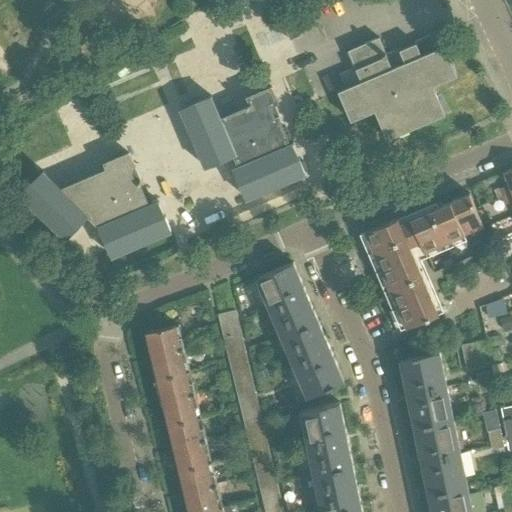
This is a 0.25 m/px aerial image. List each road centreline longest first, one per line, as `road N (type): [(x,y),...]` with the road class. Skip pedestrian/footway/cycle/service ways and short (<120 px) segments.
road 1 (residential): [(308,230),(118,314),(105,331),(102,349),(139,511)]
road 2 (residential): [(399,511),(369,366),(308,230)]
road 3 (residential): [(511,141),(308,230)]
